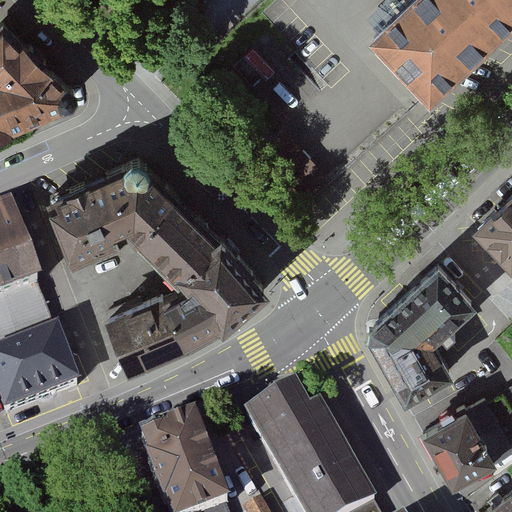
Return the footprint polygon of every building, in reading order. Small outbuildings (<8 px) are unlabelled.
[(511,0),(403,0),(368,33),(426,95),(431,100),(511,22),(511,0)] [(0,135),(66,108),(70,85),(3,27),(0,29),(0,135)] [(309,191),(328,172),(287,130),(268,149),(309,191)] [(173,279),(216,238),(142,158),(105,171),(131,234),(173,279)] [(42,199),(67,261),(131,234),(105,171),(42,199)] [(511,190),(476,221),(511,263),(511,190)] [(18,198),(0,205),(0,304),(52,284),(18,198)] [(216,238),(173,279),(178,284),(157,293),(182,348),(225,330),(266,289),(216,238)] [(446,262),(365,332),(409,399),(455,371),(439,340),(479,301),(446,262)] [(157,293),(101,316),(123,370),(182,348),(157,293)] [(62,327),(0,351),(0,397),(7,416),(85,385),(62,327)] [(511,379),(508,372),(417,421),(448,477),(511,442),(511,379)] [(296,386),(245,415),(301,511),(382,511),(321,406),(310,412),(296,386)] [(197,420),(138,443),(166,511),(225,511),(233,509),(197,420)] [(511,511),(511,493),(481,511),(511,511)] [(269,511),(262,499),(239,511),(269,511)]
